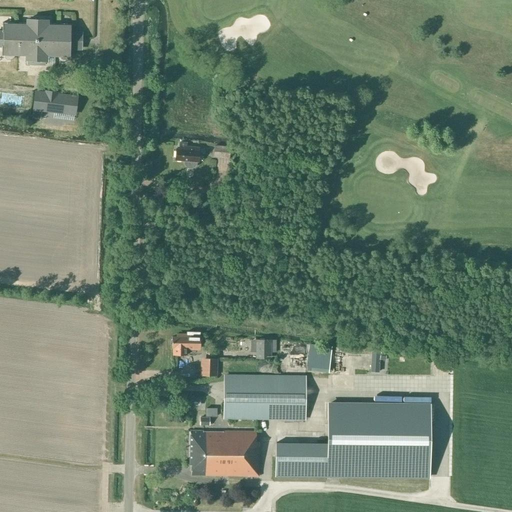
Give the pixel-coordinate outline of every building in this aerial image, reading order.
[(26,56),(26,57),(26,59),(27,59),(27,65),(45,65),(45,60),(46,60),(46,57),(58,57),(59,59),(62,61),(64,61),(67,60),(68,57),(71,57),(71,48),(78,48),(78,33),(72,33),(72,24),(47,24),(47,20),(27,19),(27,23),(2,22),(2,32),(0,31),(0,46),(2,47),(2,56),(4,56),(6,58),(8,60),(11,60),(13,58),(14,56),(26,56)] [(34,109),(33,117),(41,118),(42,110),(74,114),(76,97),(36,92),(34,109)] [(187,143),(180,142),(180,149),(176,149),(175,160),(185,161),(184,164),(186,166),(188,168),(191,168),(194,167),(196,165),(196,162),(197,162),(199,147),(186,146),(187,143)] [(214,158),(215,158),(228,159),(229,147),(215,146),(214,158)] [(172,337),(172,348),(173,348),(173,355),(187,355),(187,348),(200,348),(200,342),(200,332),(186,331),(186,334),(179,334),(178,337),(172,337)] [(270,359),(270,340),(255,340),(255,359),(270,359)] [(332,346),(310,344),(307,366),(329,368),(332,346)] [(385,369),(386,354),(359,351),(355,351),(353,369),(360,370),(361,366),(385,369)] [(217,359),(200,359),(200,376),(217,376),(217,359)] [(224,418),(229,418),(305,420),(306,378),(225,376),(224,418)] [(200,398),(190,397),(190,406),(200,406),(200,398)] [(275,440),(275,475),(430,477),(431,401),(328,400),(327,441),(275,440)] [(259,476),(259,432),(190,431),(190,465),(191,465),(191,475),(259,476)] [(266,487),(327,486),(327,478),(280,478),(280,481),(266,481),(266,487)]
